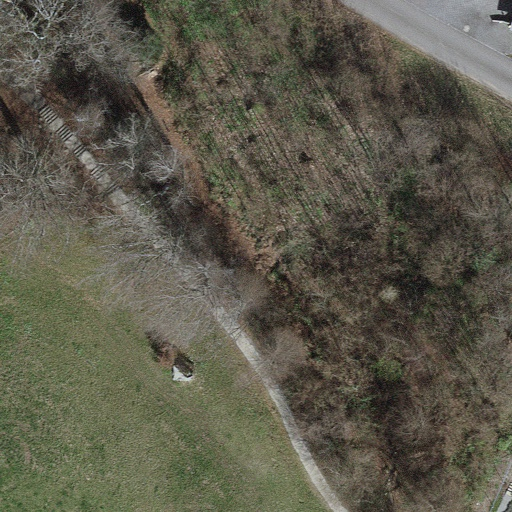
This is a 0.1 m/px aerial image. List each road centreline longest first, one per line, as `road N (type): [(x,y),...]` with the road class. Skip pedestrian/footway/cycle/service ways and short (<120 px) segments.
road 1 (residential): [(368,0),(511,81)]
road 2 (track): [(0,39),(99,154)]
